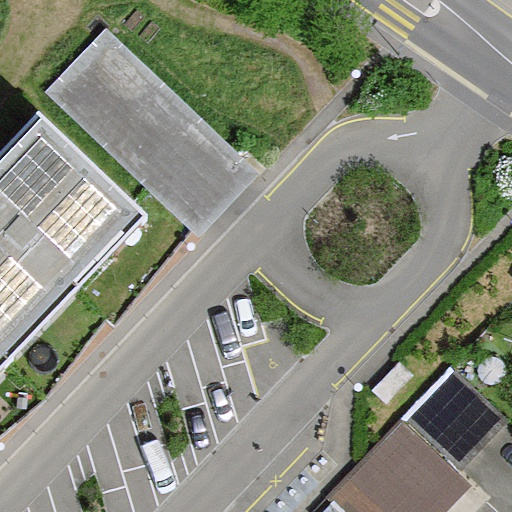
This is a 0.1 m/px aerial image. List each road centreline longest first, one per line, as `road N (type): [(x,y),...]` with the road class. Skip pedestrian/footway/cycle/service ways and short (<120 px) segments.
road 1 (residential): [(268,221),(0,506)]
road 2 (residential): [(193,511),(380,317)]
road 3 (residential): [(439,149),(362,140),(335,152),(268,221)]
road 4 (residential): [(380,317),(450,232),(439,149)]
road 5 (residential): [(268,221),(297,282),(317,297),(380,317)]
